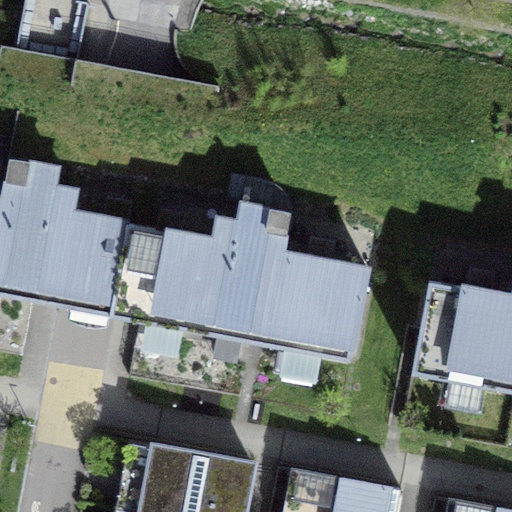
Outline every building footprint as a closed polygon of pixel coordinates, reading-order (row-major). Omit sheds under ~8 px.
[(129,223),(133,201),(107,196),(103,219),(70,213),(74,191),(51,187),(55,168),(10,160),(3,198),(0,197),(0,292),(112,313),(129,223)] [(350,356),(366,268),(331,261),(335,237),(310,233),(306,257),(282,252),(289,212),(243,203),(240,221),(219,218),(215,239),(183,233),(187,210),(159,205),(155,228),(129,223),(112,313),(350,356)] [(414,371),(511,389),(511,294),(491,291),(496,269),(469,264),(465,287),(430,280),(414,371)] [(140,511),(242,511),(251,464),(153,446),(140,511)] [(395,511),(400,489),(291,468),(282,511),(395,511)] [(511,511),(511,509),(449,497),(445,511),(511,511)]
